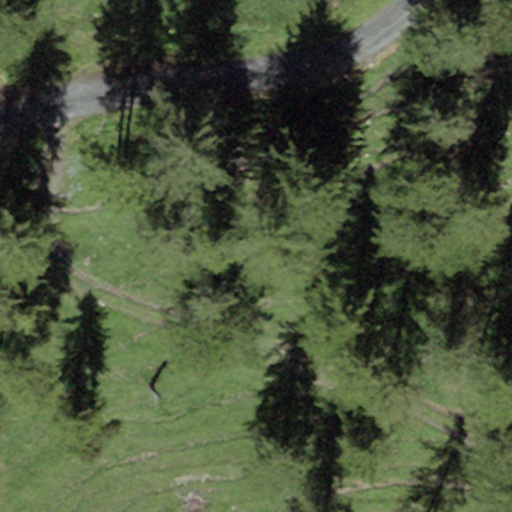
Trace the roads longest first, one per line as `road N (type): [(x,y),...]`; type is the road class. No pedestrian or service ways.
road 1 (track): [(511,449),(110,280),(68,237),(65,166),(91,122)]
road 2 (track): [(0,150),(236,81),(390,0)]
